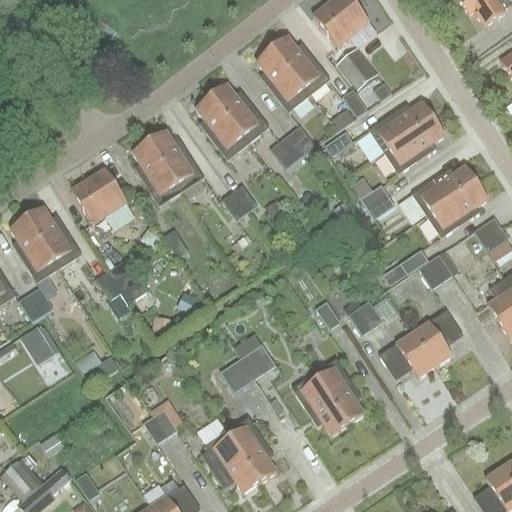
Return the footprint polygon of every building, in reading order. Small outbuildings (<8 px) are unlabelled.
[(369,27),(348,0),(338,0),(313,20),(338,52),(369,27)] [(460,0),(457,2),(463,10),(478,0),(460,0)] [(510,10),(503,0),(478,0),(463,10),(469,19),(474,16),(484,31),(505,16),(504,14),(510,10)] [(272,53),(309,101),(330,84),(301,48),(296,52),(287,41),(272,53)] [(380,77),(359,51),(339,67),(360,93),(380,77)] [(289,117),(309,101),(272,53),(256,66),(265,77),(260,81),(289,117)] [(511,56),(500,65),(511,83),(511,56)] [(385,86),(375,93),(381,102),(390,96),(385,86)] [(211,101),(249,148),(270,132),(241,95),(236,99),(227,88),(211,101)] [(368,114),(355,93),(345,100),(358,120),(368,114)] [(228,165),(249,148),(211,101),(195,113),(204,124),(199,128),(228,165)] [(383,158),(434,124),(423,107),(411,115),(407,110),(368,136),(383,158)] [(346,113),(329,122),(335,133),(352,123),(346,113)] [(434,124),(383,158),(398,180),(437,154),(433,148),(445,140),(434,124)] [(291,137),(307,157),(316,149),(301,130),(291,137)] [(149,146),(182,197),(204,183),(179,143),(174,147),(166,135),(149,146)] [(333,161),(353,147),(345,135),(325,148),(333,161)] [(287,172),(307,157),(291,137),(272,153),(287,172)] [(159,211),(182,197),(149,146),(132,156),(140,168),(134,172),(159,211)] [(426,221),(476,187),(465,171),(453,179),(450,174),(398,208),(412,229),(425,220),(426,221)] [(93,229),(104,222),(127,207),(105,173),(71,195),(93,229)] [(488,204),(476,187),(426,221),(441,243),(479,218),(476,212),(488,204)] [(368,212),(388,198),(382,188),(361,202),(368,212)] [(234,196),(248,215),(257,208),(244,189),(234,196)] [(238,222),(248,215),(234,196),(224,202),(238,222)] [(388,198),(368,212),(375,223),(396,209),(388,198)] [(27,222),(59,273),(82,259),(57,220),(51,224),(44,211),(27,222)] [(510,241),(497,221),(476,234),(489,255),(510,241)] [(37,288),(59,273),(27,222),(10,233),(17,245),(12,249),(37,288)] [(189,255),(176,234),(165,240),(179,261),(189,255)] [(430,265),(444,285),(459,275),(445,255),(430,265)] [(428,266),(421,256),(401,269),(407,280),(428,266)] [(109,276),(121,296),(122,296),(129,307),(150,294),(130,262),(109,276)] [(433,293),(444,285),(430,265),(419,273),(433,293)] [(0,310),(16,301),(0,275),(0,310)] [(111,303),(121,296),(109,276),(98,283),(111,303)] [(509,343),(511,341),(511,293),(505,283),(489,294),(496,304),(487,310),(509,343)] [(30,298),(44,319),(54,313),(41,292),(30,298)] [(33,326),(44,319),(30,298),(20,305),(33,326)] [(191,300),(185,314),(196,320),(203,306),(191,300)] [(385,325),(375,310),(371,304),(361,311),(356,304),(345,312),(363,340),(385,325)] [(327,305),(317,312),(330,333),(340,327),(327,305)] [(412,338),(435,371),(451,360),(446,352),(463,341),(446,315),(412,338)] [(27,338),(20,342),(27,353),(44,343),(37,332),(27,338)] [(418,382),(435,371),(412,338),(379,360),(395,386),(412,374),(418,382)] [(241,361),(255,383),(276,370),(262,348),(241,361)] [(120,373),(112,361),(92,374),(100,386),(120,373)] [(234,396),(255,383),(241,361),(221,374),(234,396)] [(314,379),(347,429),(364,418),(356,406),(361,403),(336,364),(314,379)] [(330,440),(347,429),(314,379),(291,393),(317,432),(322,429),(330,440)] [(154,419),(166,440),(176,434),(164,413),(154,419)] [(156,446),(166,440),(154,419),(143,426),(156,446)] [(226,437),(260,487),(276,476),(269,464),(274,461),(248,422),(226,437)] [(243,499),(260,487),(226,437),(204,452),(229,490),(235,487),(243,499)] [(40,448),(48,461),(64,451),(59,443),(56,438),(40,448)] [(23,504),(41,488),(21,464),(2,480),(23,504)] [(511,487),(511,511),(511,464),(501,472),(511,487)] [(479,511),(511,511),(511,487),(501,472),(485,483),(490,491),(473,502),(479,511)] [(72,485),(62,473),(19,509),(21,511),(45,511),(57,503),(54,500),(72,485)] [(99,496),(86,476),(76,482),(89,502),(99,496)] [(167,501),(178,493),(172,484),(161,492),(166,501),(167,501)] [(150,511),(149,511),(198,511),(184,489),(178,493),(167,501),(166,501),(150,511)]
